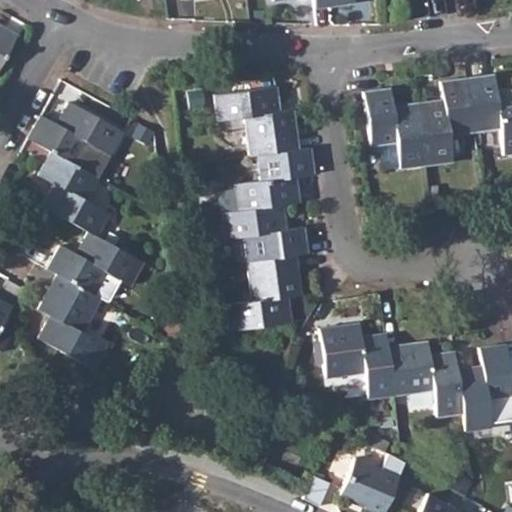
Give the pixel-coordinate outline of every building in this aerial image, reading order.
[(0,76),(20,39),(0,28),(0,76)] [(497,126),(500,153),(511,151),(511,88),(492,91),(490,73),(462,77),(470,130),(497,126)] [(414,101),(422,164),(449,160),(445,133),(470,130),(462,77),(437,80),(439,98),(414,101)] [(253,154),(294,148),(289,109),(275,111),(272,87),(211,96),(215,120),(240,116),(246,155),(253,154)] [(397,165),(397,168),(422,164),(414,101),(389,104),(388,88),(360,92),(368,144),(376,143),(394,141),(397,165)] [(51,160),(75,173),(87,150),(111,162),(124,140),(69,111),(57,133),(40,124),(27,148),(51,160)] [(394,141),(376,143),(379,162),(384,168),(397,165),(394,141)] [(253,154),(257,182),(230,186),(215,189),(217,212),(234,210),(279,203),(297,201),(293,177),(310,174),(306,147),(294,148),(253,154)] [(90,239),(98,244),(111,220),(88,208),(99,186),(75,173),(51,160),(39,183),(55,191),(43,214),(90,239)] [(245,234),(248,260),(292,254),(304,252),(301,226),(283,228),(279,203),(234,210),(217,212),(221,237),(245,234)] [(122,287),(133,293),(146,269),(98,244),(90,239),(78,262),(63,253),(49,277),(58,282),(97,303),(101,305),(110,310),(122,287)] [(297,295),(292,254),(248,260),(241,261),(247,302),(221,306),(225,332),(286,322),(283,297),(297,295)] [(97,303),(58,282),(40,317),(52,323),(40,346),(93,375),(107,351),(83,338),(101,305),(97,303)] [(0,337),(14,312),(0,304),(0,337)] [(360,370),(364,396),(391,392),(384,345),(381,331),(355,335),(353,322),(314,328),(320,376),(360,370)] [(433,414),(456,410),(450,369),(448,351),(423,354),(421,339),(384,345),(391,392),(429,386),(433,414)] [(456,410),(459,430),(484,426),(482,416),(509,412),(507,396),(504,374),(499,345),(471,348),(474,366),(450,369),(456,410)] [(360,504),(359,506),(373,511),(378,511),(400,462),(384,453),(378,469),(351,457),(335,493),(360,504)] [(459,511),(426,492),(414,511),(459,511)]
